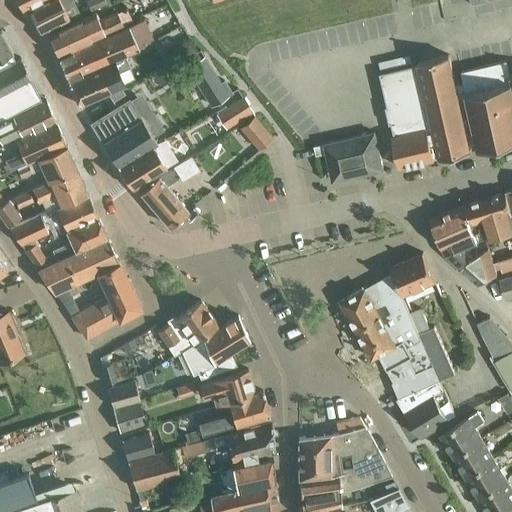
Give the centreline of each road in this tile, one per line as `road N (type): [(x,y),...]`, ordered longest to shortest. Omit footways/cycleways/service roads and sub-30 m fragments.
road 1 (residential): [(218,237),(166,247),(141,231),(0,2)]
road 2 (residential): [(130,511),(80,354),(0,229)]
road 3 (residential): [(218,237),(511,172)]
road 4 (residential): [(429,511),(364,399),(322,376),(281,372)]
road 5 (residential): [(281,372),(218,237)]
road 6 (residential): [(290,511),(281,372)]
